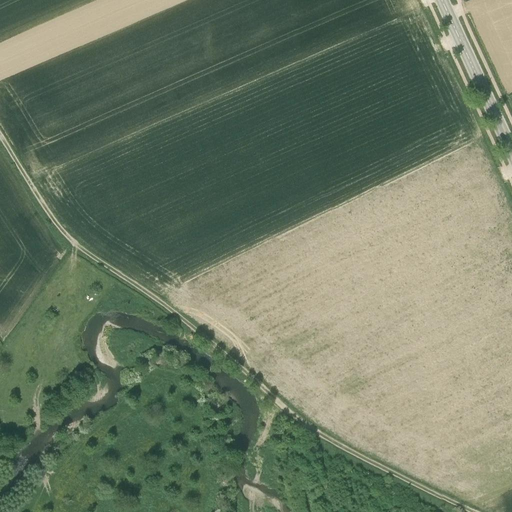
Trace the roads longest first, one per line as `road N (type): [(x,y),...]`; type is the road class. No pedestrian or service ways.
road 1 (track): [(0,136),(59,229),(87,254),(199,332),(311,428),(473,511)]
road 2 (secondary): [(440,0),(511,155)]
